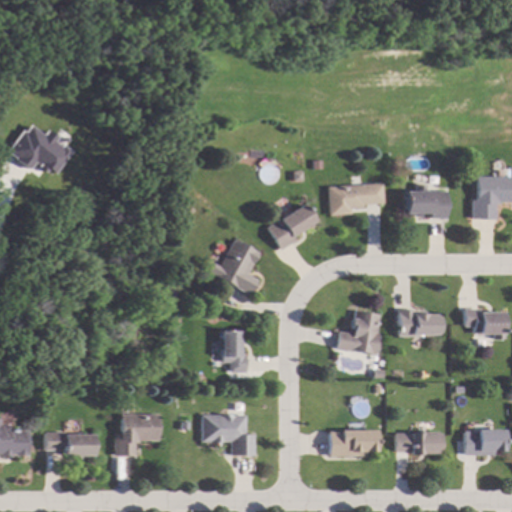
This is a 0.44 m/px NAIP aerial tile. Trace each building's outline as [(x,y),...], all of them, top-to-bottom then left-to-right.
[(2,154),(26,169),(30,163),(38,168),(42,161),(46,164),(57,147),(22,124),(2,154)] [(192,165),(187,172),(178,166),(183,159),(192,165)] [(511,203),(497,203),(497,204),(492,204),(492,219),(470,219),(468,219),(468,200),(472,200),(472,196),(473,196),(472,177),(511,177),(511,203)] [(380,204),(377,204),(365,205),(360,205),(360,208),(347,209),(347,215),(326,216),(324,187),(379,184),(380,204)] [(422,192),(443,192),(443,219),(441,219),(427,219),(427,214),(419,214),(419,217),(410,217),(410,214),(401,214),(402,192),(411,192),(411,184),(422,184),(422,192)] [(313,222),(289,237),(292,241),(290,242),(277,251),(276,250),(262,228),(301,204),(313,222)] [(256,253),(244,274),(254,280),(246,295),(245,295),(229,286),(204,273),(210,263),(215,266),(230,239),(256,253)] [(476,312),(499,313),(499,330),(499,339),(488,339),(488,334),(469,334),(469,327),(460,327),(460,325),(460,311),(460,309),(475,309),(476,309),(476,312)] [(410,314),(423,314),(423,315),(435,314),(435,336),(417,336),(417,337),(394,338),(393,314),(393,311),(393,310),(408,310),(410,310),(410,314)] [(376,315),(373,333),(376,334),(371,355),(349,351),(348,352),(331,349),(331,347),(334,333),(334,332),(348,334),(349,330),(347,330),(351,311),(376,315)] [(236,355),(242,355),(242,356),(242,371),(242,374),(225,373),(225,363),(216,363),(216,349),(214,349),(214,341),(217,341),(217,331),(236,331),(236,355)] [(379,370),(378,380),(368,378),(370,369),(379,370)] [(192,381),(184,381),(184,372),(192,372),(192,381)] [(154,441),(136,441),(136,443),(131,443),(131,456),(128,456),(110,456),(110,453),(110,438),(114,438),(114,434),(117,434),(117,415),(154,415),(154,441)] [(241,435),(250,435),(250,456),(249,456),(228,456),(226,456),(226,442),(197,442),(197,415),(241,416),(241,435)] [(186,430),(177,429),(177,422),(186,422),(186,430)] [(0,425),(6,425),(6,430),(25,431),(24,457),(12,456),(12,455),(9,455),(9,457),(0,457),(0,425)] [(501,452),(491,451),(491,456),(473,456),(462,456),(460,456),(460,431),(473,432),(473,429),(502,430),(501,452)] [(373,452),(362,452),(362,456),(348,456),(348,457),(325,457),(325,456),(325,442),(325,432),(337,432),(337,430),(373,430),(373,452)] [(62,434),(90,435),(90,457),(60,457),(61,451),(59,451),(44,451),(41,451),(41,432),(62,432),(62,434)] [(432,434),(439,434),(439,435),(439,454),(419,454),(419,456),(406,456),(407,453),(405,453),(394,453),(390,453),(390,435),(390,434),(417,434),(417,432),(433,432),(432,434)]
